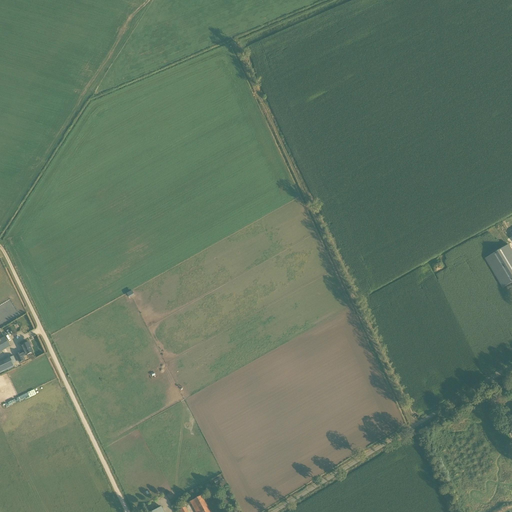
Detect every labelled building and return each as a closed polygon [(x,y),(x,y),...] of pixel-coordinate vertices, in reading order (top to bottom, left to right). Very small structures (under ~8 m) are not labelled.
[(511,250),(508,245),(485,260),(502,289),(511,282),(511,250)] [(0,351),(10,346),(5,337),(0,339),(0,351)] [(26,355),(33,352),(28,342),(21,345),(24,351),(16,355),(19,362),(25,360),(23,356),(26,355)] [(0,362),(0,373),(14,366),(13,364),(17,363),(13,356),(0,362)] [(210,511),(201,495),(190,501),(196,511),(210,511)]
